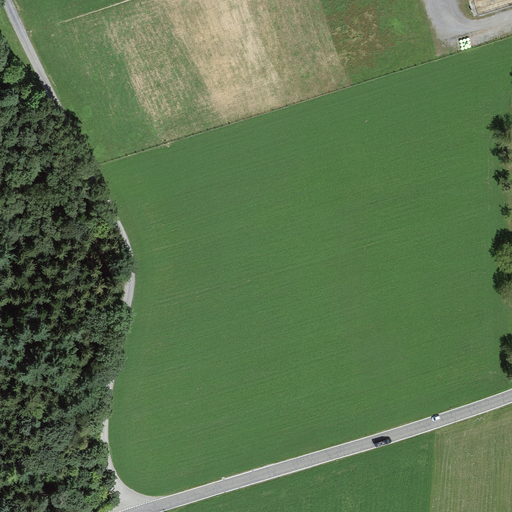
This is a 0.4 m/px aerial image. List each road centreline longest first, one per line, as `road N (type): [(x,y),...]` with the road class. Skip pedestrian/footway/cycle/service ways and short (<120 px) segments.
road 1 (track): [(3,0),(110,210),(126,259),(118,368),(105,412),(105,461),(120,511)]
road 2 (tertiary): [(142,511),(511,395)]
